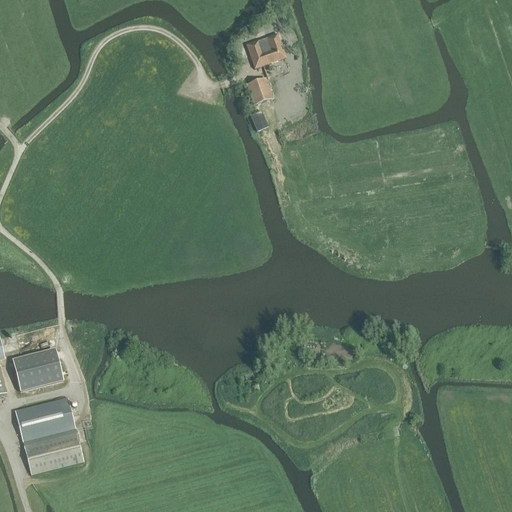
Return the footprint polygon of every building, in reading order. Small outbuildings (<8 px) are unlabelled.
[(252,53),(258,70),(287,60),(282,48),(275,50),(272,43),(265,46),(262,37),(243,43),(247,54),(252,53)] [(246,86),(254,106),(273,100),(266,80),(246,86)] [(251,117),(258,133),(268,128),(262,113),(251,117)] [(19,392),(63,382),(56,351),(12,360),(19,392)] [(15,414),(23,445),(76,432),(68,400),(15,414)] [(24,448),(31,477),(84,464),(76,434),(24,448)] [(27,491),(30,500),(36,498),(33,490),(27,491)]
